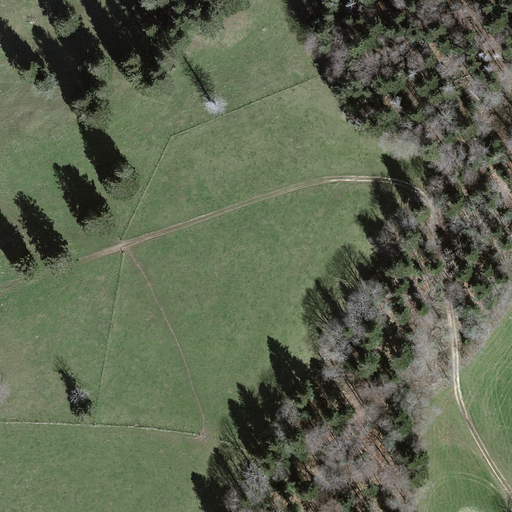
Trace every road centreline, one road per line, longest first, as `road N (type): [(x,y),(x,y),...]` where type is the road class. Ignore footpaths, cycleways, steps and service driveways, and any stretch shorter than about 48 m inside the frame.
road 1 (track): [(0,288),(285,189),(322,179),(394,180),(431,209),(453,310),(459,399),(511,493)]
road 2 (track): [(394,180),(401,134),(422,95),(473,40),(511,20)]
